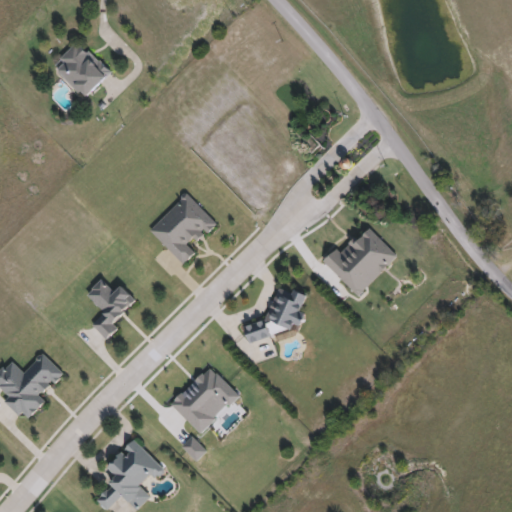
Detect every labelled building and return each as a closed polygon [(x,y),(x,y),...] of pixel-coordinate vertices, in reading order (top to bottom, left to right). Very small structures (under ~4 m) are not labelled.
[(85,100),(55,70),(79,46),(109,75),(85,100)] [(122,286),(137,305),(112,323),(119,331),(106,341),(94,326),(105,317),(88,294),(105,282),(113,293),(122,286)] [(309,300),(294,332),(267,319),(281,287),(309,300)] [(244,329),(265,322),(271,338),(249,345),(244,329)] [(138,511),(124,497),(108,511),(95,499),(117,479),(107,468),(136,441),(165,473),(157,481),(152,476),(140,487),(151,499),(138,511)]
